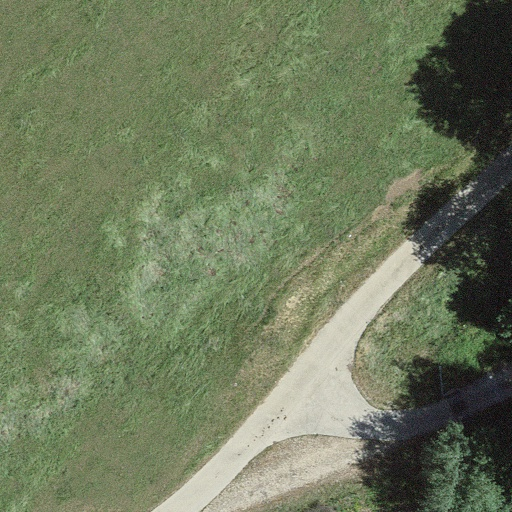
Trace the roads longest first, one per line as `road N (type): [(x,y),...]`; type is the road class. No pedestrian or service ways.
road 1 (track): [(178,511),(403,264),(511,164)]
road 2 (track): [(511,380),(426,420),(390,426),(293,391)]
